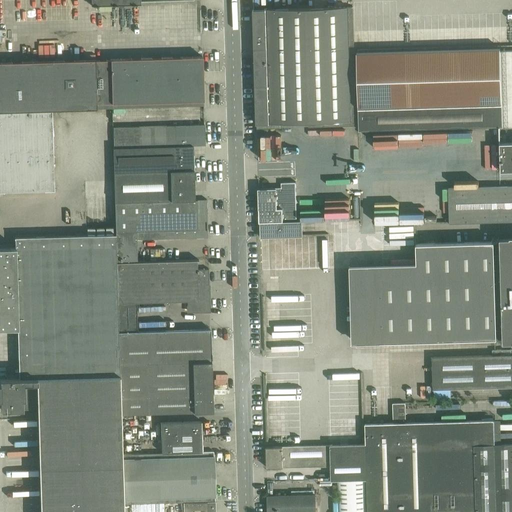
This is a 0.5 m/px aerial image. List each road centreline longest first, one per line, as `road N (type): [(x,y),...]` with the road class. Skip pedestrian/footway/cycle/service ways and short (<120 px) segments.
road 1 (unclassified): [(247,511),(231,0)]
road 2 (unknown): [(83,0),(88,33),(233,36)]
